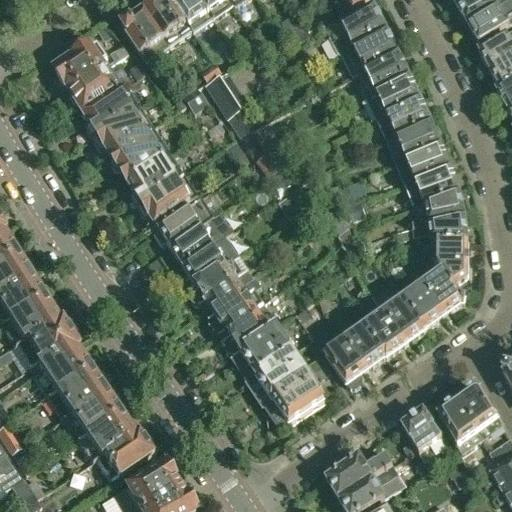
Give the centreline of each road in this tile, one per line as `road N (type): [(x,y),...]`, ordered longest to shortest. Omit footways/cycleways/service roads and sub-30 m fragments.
road 1 (residential): [(241,511),(0,134)]
road 2 (residential): [(511,279),(465,111),(405,0)]
road 3 (residential): [(254,511),(332,445),(375,414),(408,403),(468,355)]
